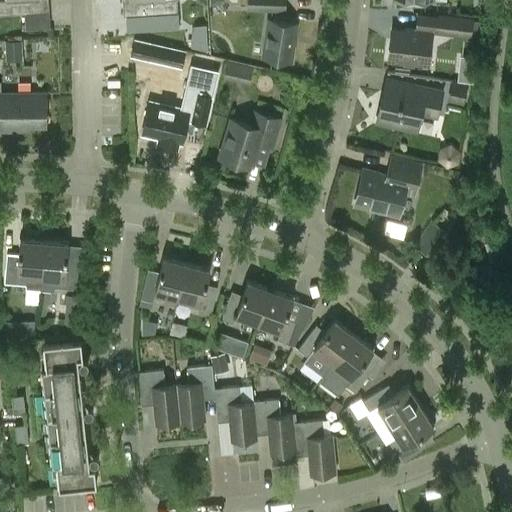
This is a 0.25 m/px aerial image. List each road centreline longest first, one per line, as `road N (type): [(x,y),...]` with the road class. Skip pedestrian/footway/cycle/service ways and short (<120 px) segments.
road 1 (residential): [(141,511),(123,362),(143,195)]
road 2 (unclassified): [(493,440),(421,313),(370,269),(299,236)]
road 3 (residential): [(225,511),(393,476),(493,440)]
road 4 (unclassified): [(299,236),(343,95),(354,0)]
road 5 (residential): [(85,184),(82,0)]
road 6 (unclassified): [(299,236),(143,195)]
